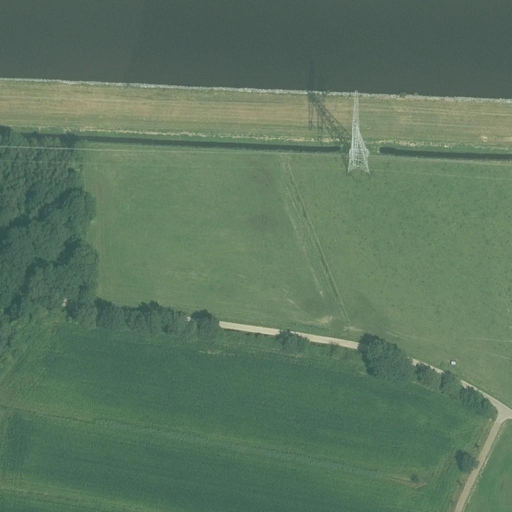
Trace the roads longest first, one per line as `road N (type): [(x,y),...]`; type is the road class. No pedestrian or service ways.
road 1 (track): [(0,117),(511,138)]
road 2 (track): [(463,384),(327,340),(79,307),(0,265)]
